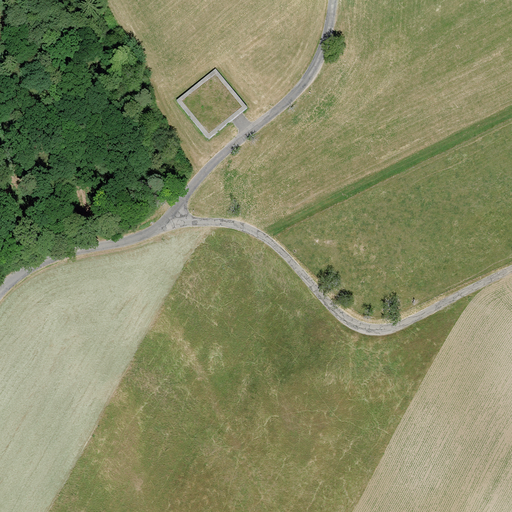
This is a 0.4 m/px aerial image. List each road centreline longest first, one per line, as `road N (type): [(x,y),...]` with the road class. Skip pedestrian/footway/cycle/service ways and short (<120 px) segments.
road 1 (unclassified): [(163,221),(252,229),(340,315),(372,330),(406,322),(511,269)]
road 2 (unclassified): [(332,0),(323,46),(301,86),(209,166),(163,221)]
road 3 (unclassified): [(163,221),(128,241),(40,263),(0,292)]
